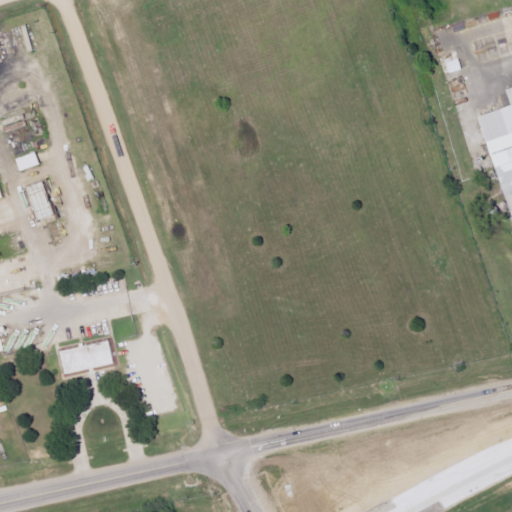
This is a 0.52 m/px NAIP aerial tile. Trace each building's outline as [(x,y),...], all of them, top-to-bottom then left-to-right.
[(464,71),(461,60),(449,63),(452,74),(464,71)] [(511,185),(489,118),(511,110),(511,185)] [(23,172),(42,165),(38,152),(18,159),(23,172)] [(25,184),(40,179),(52,213),(37,218),(25,184)] [(59,356),(107,345),(113,368),(65,380),(59,356)]
